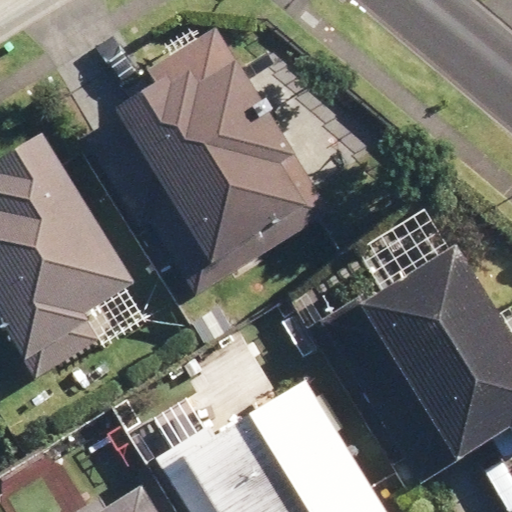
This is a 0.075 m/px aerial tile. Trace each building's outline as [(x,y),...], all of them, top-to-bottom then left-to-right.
[(69,93),(146,228),(160,221),(198,290),(247,263),(240,250),(310,211),(319,226),(343,213),(329,188),(349,177),(286,106),(296,97),(252,47),(245,53),(223,27),(175,56),(182,67),(127,100),(109,69),(69,93)] [(100,309),(154,275),(60,124),(0,162),(0,320),(19,308),(46,352),(105,316),(100,309)] [(338,327),(436,478),(502,431),(511,444),(511,304),(465,238),(338,327)] [(410,511),(315,373),(271,403),(243,362),(148,428),(205,511),(410,511)] [(178,511),(153,475),(99,511),(178,511)]
